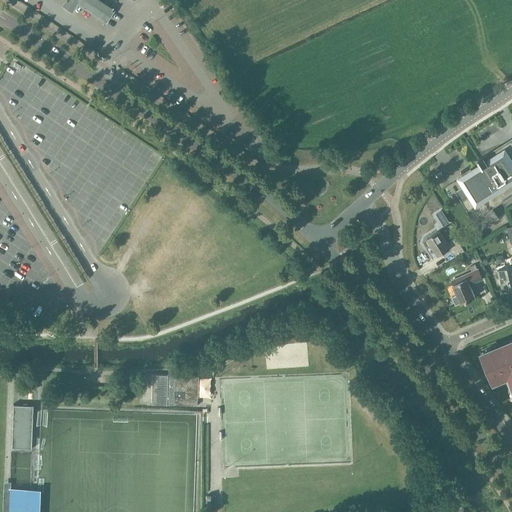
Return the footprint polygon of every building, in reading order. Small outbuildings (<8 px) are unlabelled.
[(66,0),(63,6),(72,12),(77,3),(106,22),(113,11),(96,0),(66,0)] [(481,158),(479,159),(478,160),(482,166),(482,167),(503,201),(504,200),(504,201),(505,201),(504,200),(511,195),(511,144),(508,146),(508,147),(487,161),(484,157),(482,159),(481,158)] [(503,201),(482,167),(462,179),(468,188),(458,194),(456,192),(480,231),(499,218),(492,207),(503,201)] [(432,247),(438,256),(449,249),(455,258),(465,252),(456,237),(446,243),(439,232),(427,239),(428,240),(426,242),(430,248),(432,247)] [(503,290),(511,287),(511,260),(510,261),(511,266),(511,267),(498,271),(503,290)] [(472,272),(458,278),(451,281),(453,286),(458,296),(461,302),(461,303),(465,301),(466,302),(474,299),(473,298),(475,297),(470,285),(482,280),(478,269),(477,269),(475,264),(469,267),(472,272)] [(511,344),(484,356),(495,383),(510,377),(511,381),(511,344)] [(175,378),(171,378),(168,378),(168,375),(152,375),(151,405),(167,405),(174,405),(175,405),(197,406),(197,399),(198,376),(175,376),(175,378)] [(31,449),(33,405),(32,405),(32,406),(14,405),(14,404),(13,404),(11,449),(12,449),(12,448),(31,449)] [(36,511),(37,495),(28,495),(28,490),(10,489),(8,511),(36,511)] [(214,510),(215,496),(206,495),(206,510),(214,510)]
